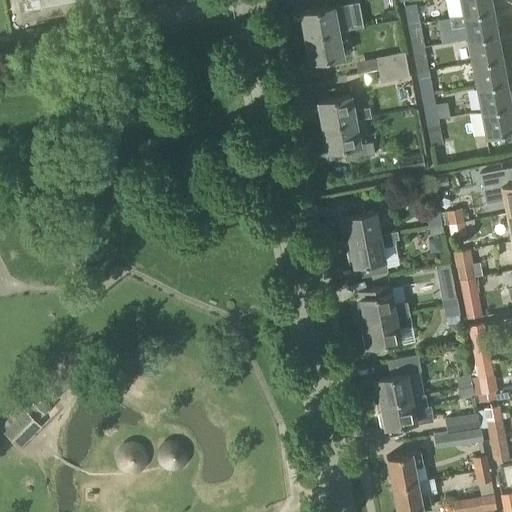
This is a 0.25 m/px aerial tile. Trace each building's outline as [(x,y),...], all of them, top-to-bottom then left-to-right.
[(21,0),(23,8),(68,0),(21,0)] [(490,0),(460,0),(463,15),(492,10),(490,0)] [(298,11),(303,36),(335,30),(351,27),(347,4),(330,7),(330,5),(298,11)] [(404,6),(407,25),(419,23),(416,4),(404,6)] [(496,34),(492,10),(463,15),(451,17),(453,28),(465,26),(467,39),(496,34)] [(407,25),(412,49),(424,47),(419,23),(407,25)] [(335,30),(303,36),(307,60),(339,54),(335,30)] [(467,39),(472,63),(501,58),(496,34),(467,39)] [(428,71),(424,47),(412,49),(416,73),(428,71)] [(378,67),(406,62),(404,51),(376,57),(378,67)] [(472,63),(476,87),(505,81),(501,58),(472,63)] [(406,62),(378,67),(380,82),(409,76),(406,62)] [(416,73),(421,97),(433,95),(428,71),(416,73)] [(505,81),(476,87),(480,110),(509,105),(505,81)] [(320,125),(352,119),(372,115),(370,106),(350,109),(348,95),(316,101),(320,125)] [(433,95),(421,97),(425,120),(437,118),(433,95)] [(511,119),(509,105),(480,110),(485,135),(511,129),(511,119)] [(437,118),(425,120),(430,147),(442,144),(437,118)] [(352,119),(320,125),(325,150),(343,146),(345,160),(374,154),(372,142),(357,144),(352,119)] [(396,158),(398,170),(423,165),(421,153),(396,158)] [(447,184),(446,175),(435,177),(436,187),(447,184)] [(505,212),(511,210),(511,181),(499,184),(499,185),(483,188),(486,203),(502,200),(505,212)] [(414,193),(424,199),(431,188),(422,182),(414,193)] [(426,210),(429,224),(440,222),(441,222),(438,208),(426,210)] [(445,210),(447,223),(461,221),(459,208),(445,210)] [(345,232),(346,240),(378,234),(374,209),(341,216),(342,218),(339,220),(342,232),(345,232)] [(461,221),(447,223),(450,236),(464,234),(461,221)] [(440,222),(429,224),(431,234),(443,232),(441,225),(441,222),(440,222)] [(397,231),(378,234),(346,240),(348,250),(346,253),(348,263),(351,264),(357,263),(360,277),(386,272),(381,247),(396,245),(395,239),(398,239),(397,231)] [(455,266),(458,279),(472,276),(470,264),(455,266)] [(472,276),(458,279),(460,292),(472,290),(475,289),(472,276)] [(360,312),(361,321),(409,312),(407,301),(392,304),(389,286),(358,292),(359,297),(357,298),(357,300),(355,302),(357,312),(360,312)] [(442,296),(444,305),(455,303),(454,294),(442,296)] [(502,302),(485,306),(487,318),(505,314),(502,302)] [(455,303),(444,305),(446,316),(457,314),(455,303)] [(409,312),(361,321),(363,331),(361,333),(363,343),(366,345),(399,339),(400,343),(414,341),(409,312)] [(447,324),(459,322),(457,314),(446,316),(447,324)] [(486,349),(481,324),(468,326),(473,352),(486,349)] [(472,352),(474,365),(489,362),(486,349),(473,352),(472,352)] [(378,403),(410,396),(406,374),(420,371),(417,354),(387,360),(389,376),(373,379),(373,380),(370,382),(373,394),(376,394),(378,403)] [(489,362),(474,365),(477,378),(491,375),(489,362)] [(458,378),(459,387),(471,385),(469,376),(458,378)] [(471,385),(459,387),(462,397),(473,395),(471,385)] [(475,401),(495,397),(494,390),(473,394),(475,401)] [(410,396),(378,403),(380,413),(377,415),(379,425),(382,426),(382,427),(415,421),(412,408),(426,405),(423,394),(410,396)] [(53,404),(45,395),(44,395),(36,403),(33,401),(24,409),(36,421),(53,404)] [(483,407),(485,421),(499,418),(497,405),(483,407)] [(0,426),(0,428),(20,447),(41,425),(24,409),(21,406),(0,426)] [(447,419),(450,431),(479,426),(477,413),(447,419)] [(499,418),(485,421),(488,434),(502,431),(499,418)] [(461,431),(463,444),(483,441),(481,428),(461,431)] [(183,467),(184,462),(183,458),(180,454),(176,451),(171,450),(166,452),(163,454),(160,459),(160,463),(161,467),(164,472),(168,474),(173,474),(176,474),(181,471),(183,467)] [(385,456),(391,485),(416,480),(413,466),(422,464),(420,450),(410,452),(410,451),(385,456)] [(142,469),(143,465),(142,460),(139,456),(135,454),(131,454),(127,455),(124,458),(122,462),(121,465),(122,469),(125,473),(129,475),(133,476),(137,475),(140,472),(142,469)] [(471,456),(474,468),(480,467),(481,469),(488,468),(485,454),(471,456)] [(480,467),(474,468),(476,483),(490,480),(488,468),(481,469),(480,467)] [(416,480),(391,485),(395,511),(406,511),(421,509),(430,507),(428,493),(419,495),(416,480)] [(511,491),(500,493),(502,506),(511,504),(511,491)] [(475,511),(493,509),(495,509),(492,493),(456,500),(458,511),(475,511)]
